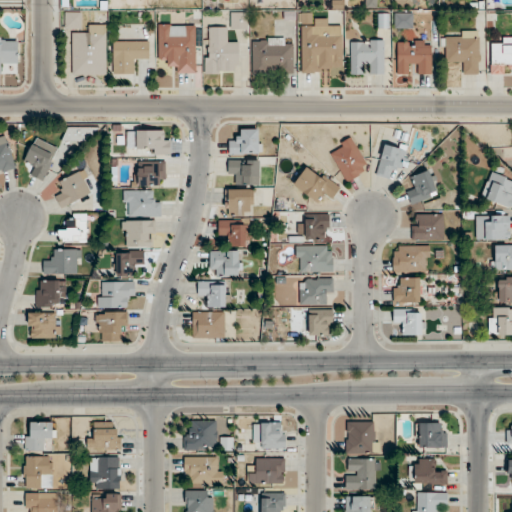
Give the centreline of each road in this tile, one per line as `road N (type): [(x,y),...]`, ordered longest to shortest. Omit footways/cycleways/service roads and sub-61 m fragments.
road 1 (secondary): [(511,359),(0,364)]
road 2 (secondary): [(0,397),(511,393)]
road 3 (tertiary): [(511,103),(0,104)]
road 4 (residential): [(209,103),(153,362),(153,511)]
road 5 (residential): [(479,511),(479,360)]
road 6 (residential): [(361,361),(368,218)]
